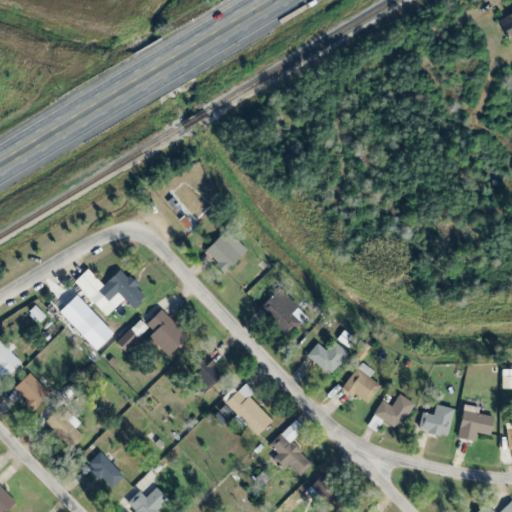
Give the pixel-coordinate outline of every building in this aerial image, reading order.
[(511,13),(496,19),(504,39),(511,35),(511,13)] [(223,225),(204,246),(227,267),(247,246),(223,225)] [(119,264),(106,278),(133,304),(147,291),(119,264)] [(276,281),(256,300),(283,329),(303,310),(276,281)] [(100,321),(75,295),(57,312),(82,338),(100,321)] [(162,302),(147,318),(155,326),(146,335),(169,357),(194,332),(162,302)] [(36,304),(30,311),(42,322),(48,314),(36,304)] [(137,315),(146,324),(126,345),(117,336),(137,315)] [(0,338),(0,370),(9,380),(25,365),(0,338)] [(318,338),(302,356),(328,378),(352,350),(337,338),(329,347),(318,338)] [(366,340),(363,344),(369,348),(372,344),(366,340)] [(361,347),(367,353),(361,359),(355,354),(361,347)] [(205,352),(201,356),(193,348),(185,356),(203,375),(194,384),(204,394),(226,374),(205,352)] [(113,353),(107,358),(114,366),(120,360),(113,353)] [(407,356),(404,363),(412,366),(415,359),(407,356)] [(361,359),(344,383),(368,400),(380,382),(371,376),(375,369),(361,359)] [(511,364),(502,364),(501,384),(511,384),(511,364)] [(29,368),(15,382),(37,406),(52,393),(43,383),(49,377),(43,371),(37,376),(29,368)] [(245,376),(218,403),(256,440),(277,418),(252,394),(258,389),(245,376)] [(398,389),(391,402),(382,396),(374,411),(401,427),(416,399),(398,389)] [(63,399),(46,415),(72,442),(89,427),(63,399)] [(437,400),(435,412),(422,409),(418,426),(447,433),(453,404),(437,400)] [(463,400),(456,435),(475,439),(477,428),(490,430),(494,411),(480,408),(480,404),(463,400)] [(283,427),(270,439),(279,449),(274,453),(287,467),(291,463),(301,474),(314,460),(283,427)] [(103,445),(83,465),(109,490),(128,470),(103,445)] [(0,477),(0,511),(3,511),(19,497),(0,477)] [(138,480),(123,496),(139,511),(161,511),(155,505),(168,492),(157,481),(149,490),(138,480)] [(482,497),(468,511),(511,511),(511,496),(498,511),(482,497)]
